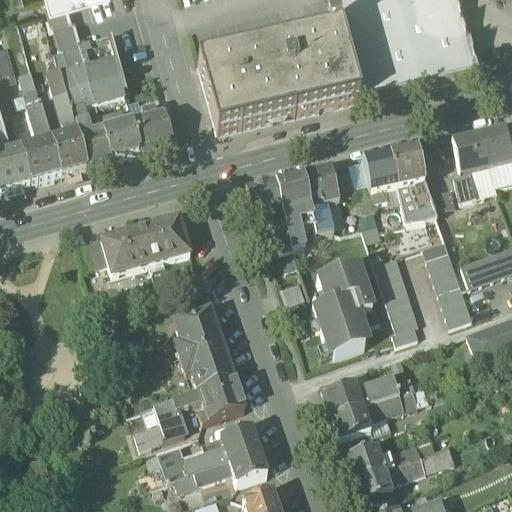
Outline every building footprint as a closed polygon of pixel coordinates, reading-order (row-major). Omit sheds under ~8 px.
[(62,58),(68,79),(84,74),(78,54),(79,54),(64,0),(47,5),(62,58)] [(327,0),(336,30),(338,40),(340,39),(359,109),(480,81),(481,80),(458,0),(327,0)] [(216,142),(359,109),(340,39),(338,40),(336,30),(325,32),(327,42),(297,49),(277,54),(197,72),(216,142)] [(274,41),(277,54),(297,49),(294,37),(274,41)] [(84,75),(115,67),(109,46),(79,54),(78,54),(84,74),(84,75)] [(0,53),(0,58),(9,89),(15,87),(5,52),(0,53)] [(0,90),(0,92),(9,89),(0,58),(0,90)] [(52,61),(58,82),(68,79),(62,58),(52,61)] [(115,67),(84,75),(94,113),(95,114),(124,105),(122,99),(124,99),(115,67)] [(84,75),(84,74),(68,79),(58,82),(61,90),(65,106),(75,143),(76,147),(91,143),(83,116),(94,113),(84,75)] [(18,85),(27,117),(39,113),(30,81),(18,85)] [(49,94),(54,109),(65,106),(61,90),(49,94)] [(64,146),(75,143),(65,106),(54,109),(64,146)] [(126,113),(131,131),(143,127),(138,109),(126,113)] [(38,148),(40,153),(50,150),(39,113),(27,117),(36,149),(38,148)] [(131,131),(139,162),(172,153),(163,121),(143,127),(131,131)] [(99,128),(102,139),(124,133),(121,122),(99,128)] [(124,133),(102,139),(111,170),(139,162),(131,131),(124,133)] [(487,176),(489,176),(500,173),(511,170),(511,156),(507,135),(479,141),(487,176)] [(91,143),(76,147),(86,178),(111,170),(102,139),(91,143)] [(451,148),(458,181),(459,183),(469,180),(487,176),(479,141),(451,148)] [(60,185),(86,178),(76,147),(75,143),(64,146),(50,150),(60,185)] [(40,153),(26,157),(36,192),(60,185),(50,150),(40,153)] [(388,162),(396,198),(423,192),(414,156),(388,162)] [(30,194),(36,192),(26,157),(20,159),(30,194)] [(20,159),(13,161),(23,196),(30,194),(20,159)] [(13,161),(0,164),(0,202),(23,196),(13,161)] [(360,169),(369,204),(382,201),(396,198),(388,162),(360,169)] [(502,180),(500,173),(489,176),(491,182),(502,180)] [(330,176),(301,183),(309,215),(325,212),(338,209),(330,176)] [(475,207),(469,180),(459,183),(458,181),(452,182),(459,211),(475,207)] [(310,222),(309,215),(301,183),(273,189),(281,223),(293,221),(294,226),(310,222)] [(271,226),(281,223),(273,189),(245,196),(253,230),(271,226)] [(435,226),(423,192),(396,198),(405,233),(405,234),(421,231),(435,226)] [(435,215),(453,213),(451,195),(433,197),(435,215)] [(384,208),(382,201),(369,204),(370,211),(384,208)] [(310,222),(316,244),(332,240),(330,232),(325,212),(309,215),(310,222)] [(290,261),(281,223),(271,226),(280,263),(290,261)] [(178,226),(144,236),(150,255),(144,257),(152,280),(163,277),(161,271),(189,263),(178,226)] [(151,280),(152,280),(144,257),(150,255),(144,236),(99,248),(100,250),(109,283),(110,285),(149,274),(151,280)] [(421,257),(425,268),(447,260),(443,249),(421,257)] [(76,257),(82,280),(96,276),(98,286),(109,283),(100,250),(76,257)] [(511,255),(459,274),(468,297),(511,280),(511,255)] [(467,317),(447,260),(425,268),(444,325),(467,317)] [(280,263),(284,279),(295,275),(294,271),(290,261),(280,263)] [(372,274),(394,341),(413,335),(417,334),(395,266),(372,274)] [(329,354),(333,366),(363,355),(353,325),(347,308),(367,301),(357,273),(315,287),(321,303),(326,301),(330,311),(324,313),(310,318),(315,332),(321,330),(324,340),(318,342),(323,356),(329,354)] [(321,303),(324,313),(330,311),(326,301),(321,303)] [(371,320),(373,319),(367,301),(347,308),(353,325),(362,323),(359,314),(368,311),(371,320)] [(362,323),(362,322),(371,320),(368,311),(359,314),(362,323)] [(471,328),(467,317),(444,325),(448,336),(471,328)] [(190,382),(197,401),(233,389),(209,318),(173,330),(180,350),(174,352),(185,383),(190,382)] [(371,320),(362,322),(366,335),(379,330),(375,318),(373,319),(371,320)] [(511,326),(465,344),(476,369),(511,355),(511,326)] [(315,332),(318,342),(324,340),(321,330),(315,332)] [(417,347),(413,335),(394,341),(390,343),(394,354),(417,347)] [(327,368),(333,366),(329,354),(323,356),(327,368)] [(319,394),(322,404),(352,394),(348,384),(319,394)] [(243,419),(233,389),(197,401),(200,410),(204,420),(208,431),(243,419)] [(393,392),(357,404),(361,417),(397,405),(393,392)] [(330,428),(361,417),(357,404),(353,394),(352,394),(322,404),(330,428)] [(171,409),(174,419),(175,419),(200,410),(197,401),(171,409)] [(397,405),(361,417),(366,431),(402,419),(397,405)] [(146,438),(159,433),(164,450),(184,443),(175,419),(174,419),(171,409),(140,420),(146,438)] [(369,440),(366,431),(361,417),(330,428),(338,451),(369,440)] [(197,423),(201,433),(208,431),(204,420),(197,423)] [(132,438),(143,435),(138,421),(127,425),(132,438)] [(139,459),(164,450),(159,433),(146,438),(133,442),(139,459)] [(250,437),(218,448),(222,459),(227,472),(258,461),(250,437)] [(338,451),(341,459),(372,449),(369,440),(338,451)] [(175,490),(187,486),(182,473),(222,459),(218,448),(199,454),(201,459),(195,461),(196,463),(182,467),(182,468),(160,476),(160,477),(165,493),(175,490)] [(428,448),(413,453),(418,465),(432,460),(428,448)] [(375,457),(372,449),(341,459),(344,467),(375,457)] [(414,455),(378,467),(383,481),(419,469),(414,455)] [(178,456),(155,464),(160,476),(182,468),(182,467),(178,456)] [(352,491),(383,481),(378,467),(375,457),(344,467),(352,491)] [(227,472),(222,459),(182,473),(187,486),(192,484),(227,472)] [(419,469),(423,483),(452,473),(448,459),(419,469)] [(258,461),(227,472),(231,483),(235,495),(266,485),(258,461)] [(160,476),(155,464),(146,468),(150,480),(160,477),(160,476)] [(419,469),(383,481),(388,495),(423,483),(419,469)] [(227,472),(192,484),(196,495),(231,483),(227,472)] [(367,511),(391,504),(388,495),(383,481),(352,491),(358,511),(367,511)] [(179,501),(196,495),(192,484),(187,486),(175,490),(179,501)] [(241,511),(240,511),(275,511),(272,501),(241,511)] [(401,510),(401,511),(425,511),(423,503),(401,510)]
